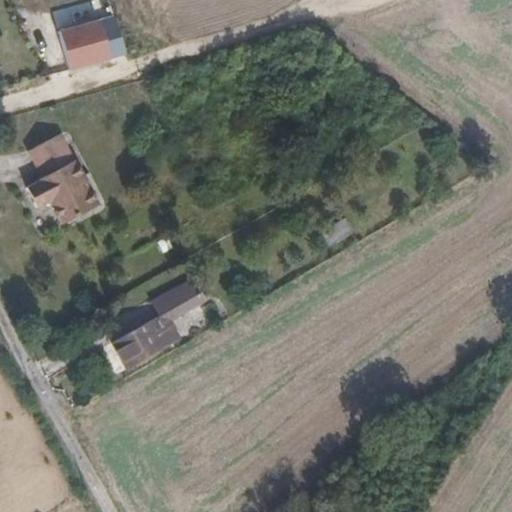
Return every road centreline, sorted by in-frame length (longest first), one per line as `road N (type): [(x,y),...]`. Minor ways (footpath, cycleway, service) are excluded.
road 1 (track): [(0,109),(367,0)]
road 2 (track): [(0,291),(111,511)]
